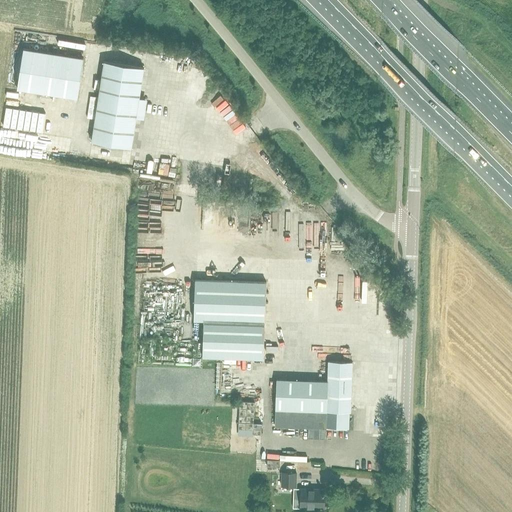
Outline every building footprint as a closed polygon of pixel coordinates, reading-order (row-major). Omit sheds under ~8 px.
[(24,49),(17,89),(78,98),(84,58),(24,49)] [(144,68),(104,61),(92,141),(132,148),(144,68)] [(5,91),(0,123),(0,143),(21,146),(23,134),(10,132),(11,127),(15,105),(11,104),(13,93),(5,91)] [(228,110),(220,119),(225,124),(233,115),(228,110)] [(229,153),(224,158),(234,166),(238,161),(229,153)] [(247,156),(239,163),(246,171),(254,164),(247,156)] [(219,211),(218,221),(232,222),(233,211),(219,211)] [(333,273),(342,273),(342,269),(353,269),(353,263),(337,263),(337,269),(332,269),(333,273)] [(344,293),(345,278),(327,277),(326,292),(344,293)] [(263,358),(266,282),(195,279),(194,320),(204,320),(202,356),(263,358)] [(311,344),(307,344),(307,349),(320,349),(320,337),(311,337),(311,344)] [(350,411),(352,362),(328,361),(327,380),(277,379),(276,424),(348,427),(348,411),(350,411)] [(240,401),(238,429),(253,429),(253,434),(261,434),(262,423),(253,423),(254,402),(240,401)] [(313,438),(325,439),(325,428),(314,428),(313,438)] [(232,459),(241,460),(242,444),(233,444),(232,459)] [(252,459),(252,471),(262,471),(262,459),(252,459)] [(296,487),(296,474),(282,473),(282,486),(296,487)] [(301,509),(324,509),(325,489),(302,489),(301,509)]
